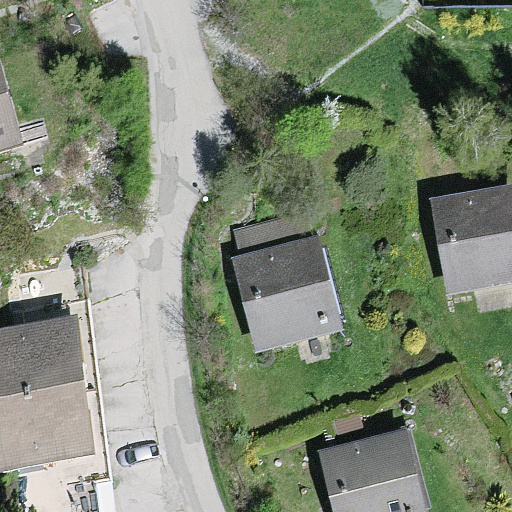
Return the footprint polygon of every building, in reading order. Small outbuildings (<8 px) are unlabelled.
[(6,63),(0,64),(0,161),(30,154),(6,63)] [(511,199),(441,209),(454,307),(511,299),(511,199)] [(329,250),(240,271),(262,364),(351,343),(329,250)] [(89,330),(0,343),(0,436),(7,484),(110,468),(89,330)] [(431,511),(414,444),(324,467),(335,511),(431,511)]
